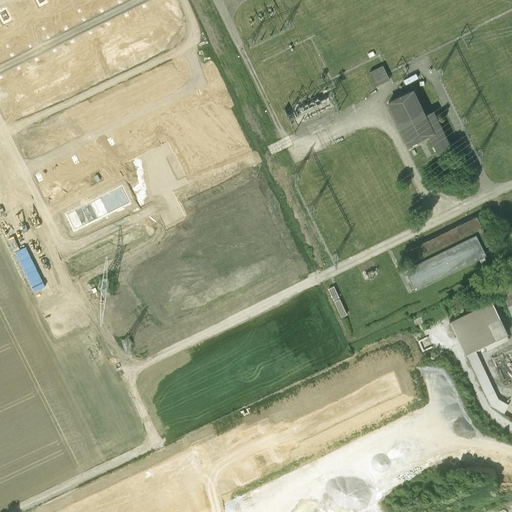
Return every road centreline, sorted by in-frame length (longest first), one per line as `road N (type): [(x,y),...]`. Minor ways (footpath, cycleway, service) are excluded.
road 1 (track): [(122,370),(0,132)]
road 2 (track): [(184,0),(196,27),(189,44),(0,132)]
road 3 (track): [(0,510),(149,441),(122,370)]
road 4 (track): [(122,370),(319,274)]
